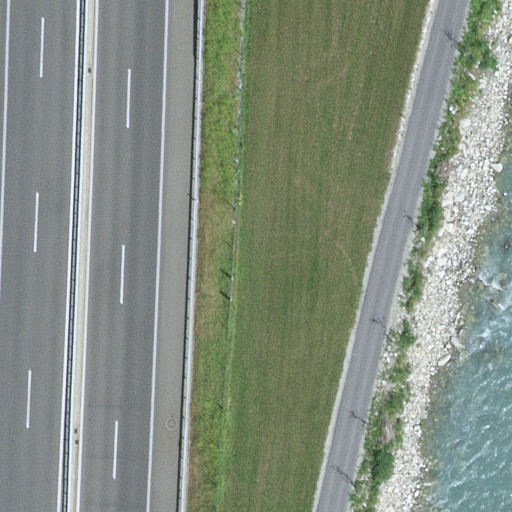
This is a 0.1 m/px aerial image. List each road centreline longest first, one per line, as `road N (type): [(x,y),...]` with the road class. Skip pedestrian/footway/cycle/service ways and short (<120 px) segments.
road 1 (motorway): [(45,0),(26,511)]
road 2 (motorway): [(118,511),(135,0)]
